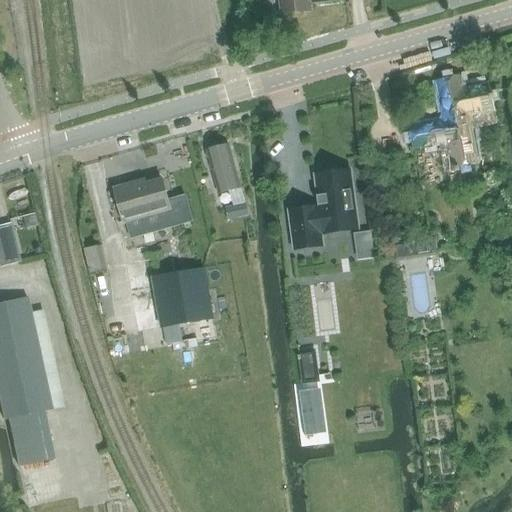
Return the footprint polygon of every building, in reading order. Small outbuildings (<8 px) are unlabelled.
[(325,2),(324,0),(279,0),(282,15),(311,11),(310,4),(325,2)] [(413,150),(438,145),(443,175),(458,172),(458,171),(479,167),(474,139),(473,129),(497,125),(495,112),(496,111),(494,101),(493,93),(492,93),(490,83),(464,88),(462,76),(436,82),(444,121),(409,127),(413,150)] [(219,194),(228,192),(232,207),(225,209),(228,221),(248,216),(245,204),(241,188),(229,146),(207,152),(219,194)] [(320,207),(290,212),(295,251),(324,247),(322,235),(359,229),(350,171),(342,172),(336,167),(328,168),(323,175),(315,176),(320,207)] [(134,185),(116,190),(129,238),(192,220),(185,198),(169,202),(163,181),(135,188),(134,185)] [(0,266),(19,262),(10,224),(0,227),(0,266)] [(435,239),(392,245),(395,262),(438,256),(435,239)] [(205,270),(152,279),(162,328),(194,322),(194,323),(214,319),(205,270)] [(323,319),(336,316),(331,287),(318,289),(323,319)] [(0,402),(4,420),(8,419),(17,469),(55,461),(44,411),(51,409),(27,299),(0,305),(0,402)] [(317,368),(301,370),(303,384),(319,383),(317,368)]
